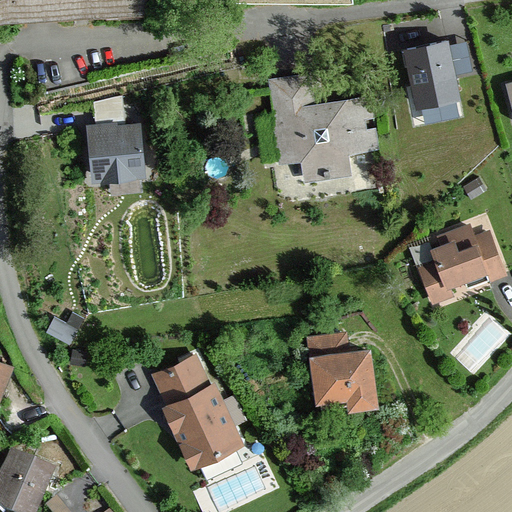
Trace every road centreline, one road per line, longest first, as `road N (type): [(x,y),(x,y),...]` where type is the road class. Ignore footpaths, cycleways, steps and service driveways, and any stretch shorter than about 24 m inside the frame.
road 1 (residential): [(0,194),(10,286),(27,343),(144,511)]
road 2 (residential): [(238,34),(469,0)]
road 3 (residential): [(511,392),(352,511)]
